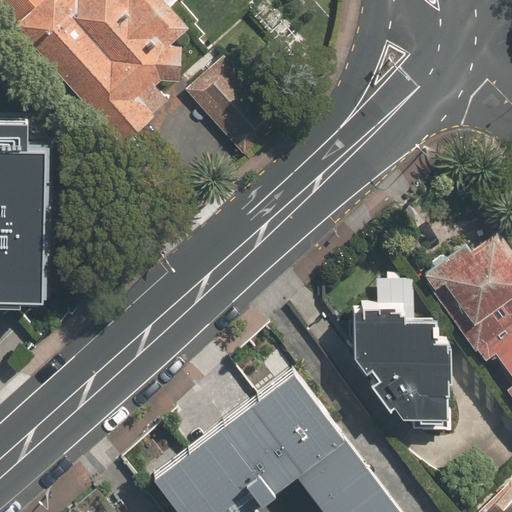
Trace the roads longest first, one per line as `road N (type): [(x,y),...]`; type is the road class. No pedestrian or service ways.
road 1 (secondary): [(339,164),(0,469)]
road 2 (secondary): [(339,164),(380,0)]
road 3 (secondary): [(457,49),(339,164)]
